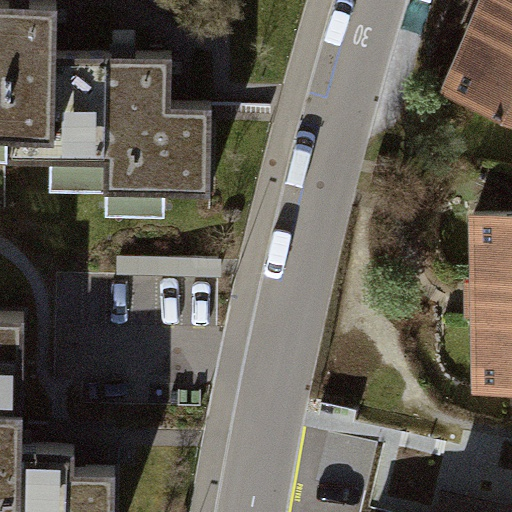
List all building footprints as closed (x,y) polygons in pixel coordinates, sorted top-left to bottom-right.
[(511,0),(480,0),(475,12),(443,84),(511,114),(511,0)] [(52,36),(5,36),(5,152),(57,152),(57,178),(113,177),(113,212),(156,212),(156,184),(204,184),(203,112),(164,112),(164,86),(111,86),(111,57),(52,57),(52,36)] [(511,214),(476,216),(479,296),(483,392),(511,390),(511,214)] [(23,315),(0,314),(0,511),(115,511),(116,466),(77,466),(78,446),(22,445),(23,315)] [(436,511),(511,511),(511,502),(442,487),(436,511)]
